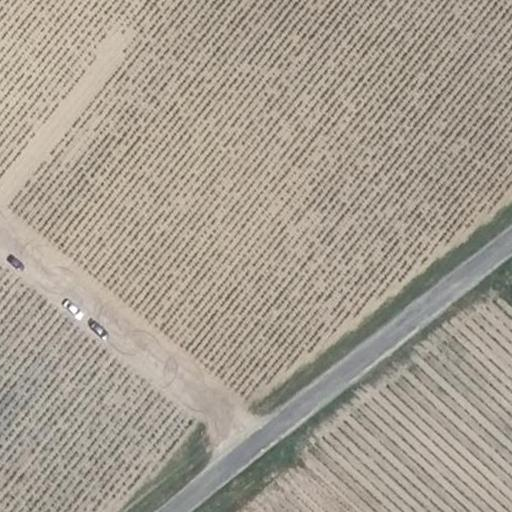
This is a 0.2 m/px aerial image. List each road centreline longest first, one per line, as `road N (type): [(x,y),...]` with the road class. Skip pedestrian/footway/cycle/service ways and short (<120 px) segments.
road 1 (unclassified): [(169,511),(511,243)]
road 2 (track): [(0,234),(258,442)]
road 3 (track): [(227,417),(130,511)]
